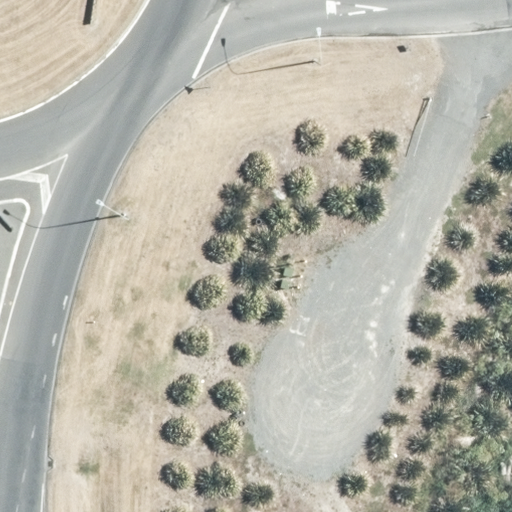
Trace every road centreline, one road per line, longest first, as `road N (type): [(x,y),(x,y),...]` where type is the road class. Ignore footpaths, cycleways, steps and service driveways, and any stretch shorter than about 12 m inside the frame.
road 1 (trunk): [(115,96),(40,307),(20,389),(11,511)]
road 2 (tertiary): [(499,0),(265,20),(153,55)]
road 3 (trunk): [(115,96),(43,143),(0,158)]
